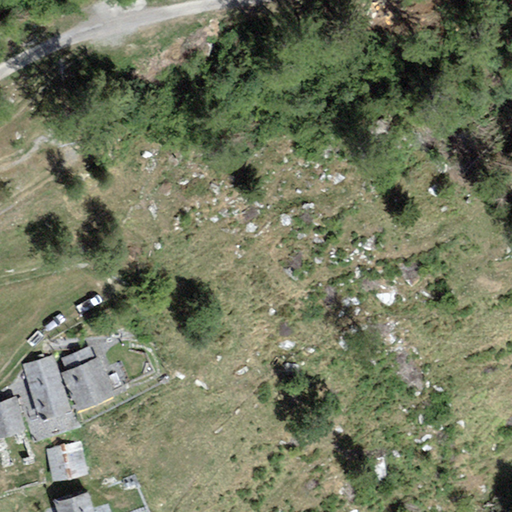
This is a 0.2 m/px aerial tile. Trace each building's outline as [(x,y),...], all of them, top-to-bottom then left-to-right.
[(104,392),(82,345),(51,360),(73,407),(104,392)] [(44,357),(18,363),(29,413),(55,407),(44,357)] [(6,396),(0,397),(0,428),(14,425),(6,396)] [(68,473),(61,442),(37,447),(43,478),(68,473)] [(82,511),(77,492),(39,502),(41,511),(82,511)]
